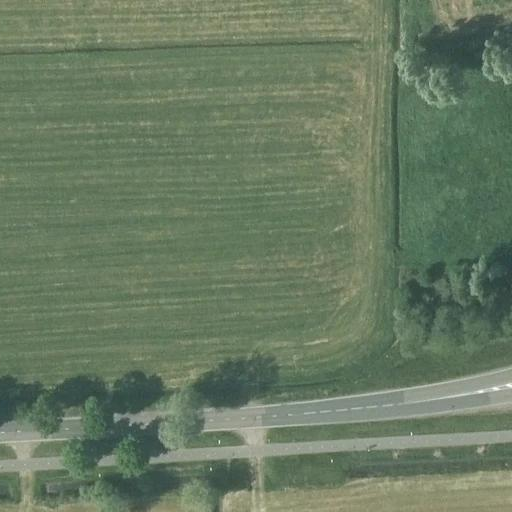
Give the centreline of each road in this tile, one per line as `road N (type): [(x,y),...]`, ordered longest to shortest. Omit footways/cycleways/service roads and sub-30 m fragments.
road 1 (secondary): [(0,435),(336,414)]
road 2 (secondary): [(511,377),(336,414)]
road 3 (secondary): [(336,414),(511,396)]
road 4 (track): [(261,511),(251,379)]
